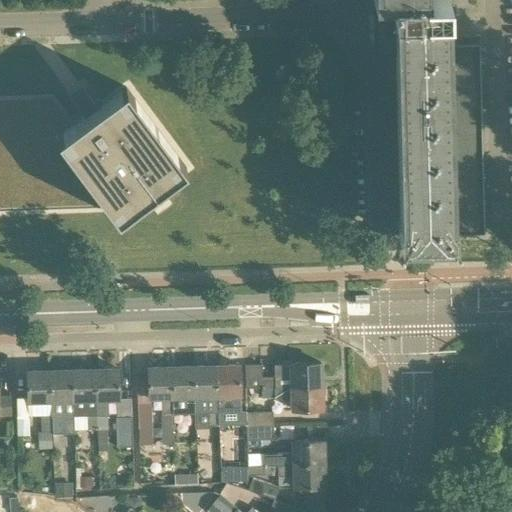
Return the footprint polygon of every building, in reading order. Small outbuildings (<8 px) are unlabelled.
[(450,45),(448,0),(392,0),(393,12),(373,12),(374,49),(395,49),(400,236),(398,236),(399,238),(485,235),(480,44),(450,45)] [(0,212),(111,209),(118,220),(187,169),(126,88),(76,125),(52,95),(0,96),(0,212)] [(511,202),(491,203),(492,219),(511,218),(511,202)] [(246,388),(260,388),(321,386),(320,363),(291,364),(291,365),(274,365),(275,377),(261,378),(261,365),(245,365),(246,388)] [(207,412),(208,426),(218,425),(216,366),(194,367),(195,413),(207,412)] [(228,425),(228,413),(241,413),(239,366),(216,366),(218,425),(228,425)] [(195,413),(194,367),(171,368),(173,415),(182,415),(182,413),(195,413)] [(173,415),(171,368),(148,368),(149,398),(162,397),(163,428),(173,428),(173,415)] [(118,369),(95,370),(97,430),(107,429),(106,416),(108,416),(107,399),(119,399),(118,369)] [(95,370),(72,371),(74,417),(86,416),(87,430),(97,430),(95,370)] [(27,372),(27,402),(51,401),(50,371),(27,372)] [(74,417),(72,371),(50,371),(51,401),(51,417),(52,431),(52,435),(74,434),(74,417)] [(321,386),(260,388),(261,398),(274,398),(274,400),(292,400),(292,410),(322,409),(321,386)] [(0,395),(0,416),(10,416),(10,395),(0,395)] [(138,404),(139,430),(152,429),(151,404),(138,404)] [(247,426),(273,426),(272,412),(246,413),(247,426)] [(42,431),(52,431),(51,417),(41,417),(42,431)] [(17,418),(18,438),(29,438),(28,418),(17,418)] [(120,450),(132,449),(131,420),(119,421),(120,450)] [(273,426),(247,426),(247,441),(273,440),(273,426)] [(38,449),(52,449),(51,433),(38,433),(38,449)] [(323,441),(293,441),(294,452),(276,453),(276,454),(263,454),(263,465),(323,463),(323,441)] [(323,463),(263,465),(248,466),(248,477),(277,475),(277,477),(294,477),(295,488),(324,487),(323,463)] [(247,471),(236,471),(236,483),(247,483),(247,471)] [(175,485),(198,484),(197,474),(174,475),(175,485)] [(80,487),(91,487),(91,476),(80,476),(80,487)] [(248,490),(273,499),(277,487),(253,478),(248,490)] [(73,481),(56,481),(56,498),(73,498),(73,481)] [(200,511),(209,501),(190,487),(180,501),(194,511),(200,511)] [(133,509),(138,506),(140,504),(139,500),(137,497),(124,498),(123,501),(133,509)] [(209,511),(234,511),(220,499),(209,511)] [(257,511),(251,507),(247,511),(305,511),(273,500),(270,509),(273,511),(257,511)]
